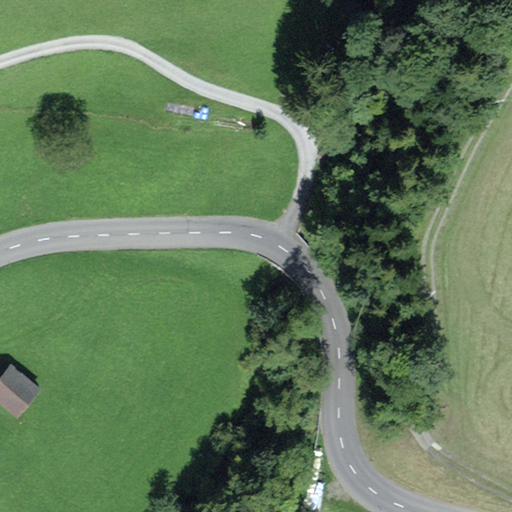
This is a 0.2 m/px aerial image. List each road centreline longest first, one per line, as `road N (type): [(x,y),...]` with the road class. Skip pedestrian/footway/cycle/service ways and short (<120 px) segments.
road 1 (unclassified): [(0,252),(99,234),(232,232),(281,245),(306,266),(329,306),(339,350),(341,440),(354,472),(379,495),(424,511)]
road 2 (track): [(511,496),(432,450),(415,423),(432,359),(428,244),(511,71)]
road 3 (track): [(281,245),(305,179),(304,143),(286,117),(190,83),(126,45),(46,46),(0,61)]
